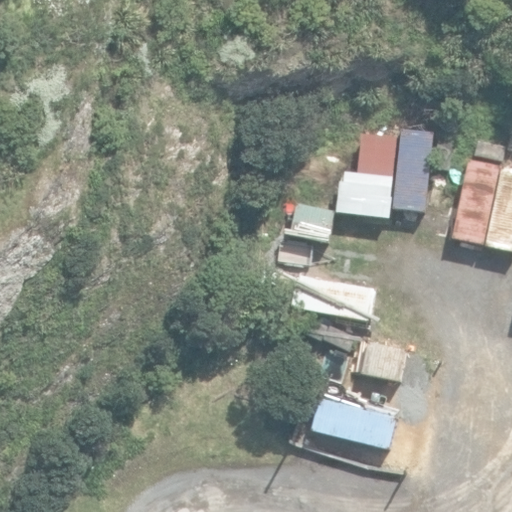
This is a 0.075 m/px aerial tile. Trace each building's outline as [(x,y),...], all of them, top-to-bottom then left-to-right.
[(309,113),(301,161),(324,165),(332,117),(309,113)] [(294,191),(280,215),(328,243),(342,219),(294,191)] [(269,247),(258,274),(302,292),(313,264),(269,247)] [(318,309),(362,328),(372,294),(332,277),(318,309)] [(341,395),(354,355),(324,344),(311,385),(341,395)]
